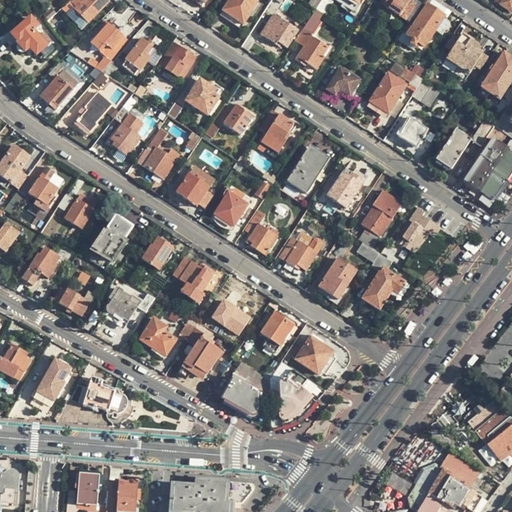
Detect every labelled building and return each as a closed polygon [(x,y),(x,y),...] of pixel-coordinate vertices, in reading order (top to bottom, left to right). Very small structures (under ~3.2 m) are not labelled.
[(71,15),(84,28),(109,4),(105,0),(75,0),(72,3),(74,5),(70,9),(74,12),(71,15)] [(190,0),(202,9),(209,0),(190,0)] [(220,17),(242,32),(252,17),(250,16),(258,4),(253,0),(246,0),(245,0),(226,0),(226,1),(230,4),(220,17)] [(324,0),(317,11),(326,16),(335,3),(334,2),(335,0),(356,14),(364,0),(324,0)] [(410,46),(416,50),(420,45),(426,49),(436,34),(442,38),(452,22),(437,12),(429,7),(424,13),(422,11),(425,7),(414,0),(389,0),(384,0),(381,5),(414,27),(408,37),(414,41),(410,46)] [(511,0),(495,0),(495,1),(501,4),(500,6),(510,13),(511,10),(511,0)] [(52,10),(44,17),(48,23),(57,15),(52,10)] [(304,70),(314,77),(326,58),(324,57),(329,50),(312,39),(325,20),(315,13),(296,43),(305,48),(296,62),(305,68),(304,70)] [(257,40),(279,55),(284,48),(289,51),(300,34),(275,17),(262,36),(260,35),(257,40)] [(11,36),(26,54),(31,50),(37,58),(49,48),(48,46),(52,43),(45,34),(40,38),(36,33),(40,29),(32,19),(11,36)] [(110,53),(116,58),(129,42),(117,32),(119,29),(114,25),(112,28),(107,24),(91,42),(102,52),(107,46),(113,51),(110,53)] [(446,60),(470,76),(475,67),(481,71),(489,60),(478,53),(482,47),(463,35),(460,41),(454,36),(446,47),(452,51),(446,60)] [(128,63),(124,68),(135,77),(140,72),(142,74),(149,65),(153,68),(163,57),(154,49),(156,47),(150,41),(147,44),(143,40),(126,61),(128,63)] [(163,73),(175,81),(177,78),(182,81),(197,59),(174,43),(158,66),(165,70),(163,73)] [(103,74),(93,85),(99,91),(102,88),(104,89),(108,84),(107,83),(120,69),(113,62),(106,57),(99,64),(86,54),(84,57),(75,51),(72,55),(103,74)] [(482,89),(500,101),(511,83),(511,60),(505,55),(496,69),(493,67),(489,72),(492,74),(482,89)] [(41,97),(57,112),(75,93),(74,91),(77,88),(72,84),(74,82),(65,73),(66,71),(60,65),(49,76),(55,82),(41,97)] [(342,69),(327,91),(339,99),(342,95),(351,101),(362,85),(360,83),(360,82),(342,69)] [(413,98),(430,109),(441,92),(410,71),(404,80),(412,86),(409,90),(416,94),(413,98)] [(389,75),(367,109),(386,121),(408,88),(389,75)] [(201,81),(187,102),(208,117),(220,100),(218,99),(224,91),(217,86),(214,90),(201,81)] [(132,83),(128,87),(134,92),(138,88),(132,83)] [(74,125),(89,138),(99,126),(97,125),(113,106),(98,93),(80,114),(84,117),(81,120),(80,119),(74,125)] [(177,102),(169,116),(176,120),(184,107),(177,102)] [(227,106),(207,135),(213,139),(224,124),(242,137),(255,119),(238,107),(234,112),(227,106)] [(123,108),(115,120),(121,124),(130,113),(123,108)] [(271,111),(258,131),(266,136),(261,144),(270,149),(268,151),(277,157),(291,136),(289,134),(294,126),(271,111)] [(482,111),(478,115),(486,120),(489,115),(482,111)] [(123,126),(110,144),(129,158),(142,140),(136,136),(144,127),(131,117),(124,127),(123,126)] [(412,119),(400,138),(418,149),(424,140),(426,141),(431,134),(422,128),(423,126),(412,119)] [(458,128),(434,165),(450,176),(472,142),(482,149),(495,129),(485,122),(474,139),(458,128)] [(174,127),(170,133),(185,143),(189,137),(174,127)] [(151,190),(156,193),(181,157),(172,151),(171,148),(163,142),(168,136),(162,132),(149,150),(148,149),(138,164),(154,175),(151,179),(156,183),(151,190)] [(190,142),(186,148),(192,152),(200,140),(193,135),(189,141),(190,142)] [(494,141),(465,182),(495,204),(510,182),(508,180),(511,174),(511,146),(509,151),(494,141)] [(312,147),(289,183),(308,195),(331,159),(312,147)] [(11,152),(0,166),(0,176),(12,186),(25,168),(16,161),(19,158),(11,152)] [(196,168),(178,195),(198,209),(200,207),(205,210),(216,193),(212,190),(217,183),(196,168)] [(346,171),(328,198),(347,210),(368,179),(355,171),(352,175),(346,171)] [(29,195),(47,207),(59,191),(48,184),(51,180),(43,174),(29,195)] [(255,195),(263,199),(270,184),(262,180),(255,195)] [(6,211),(13,215),(26,198),(12,187),(3,199),(6,201),(0,208),(0,210),(4,213),(6,211)] [(294,190),(290,196),(297,201),(301,195),(294,190)] [(230,196),(214,221),(231,232),(251,202),(235,191),(232,197),(230,196)] [(359,241),(364,244),(374,251),(403,205),(383,192),(373,208),(374,208),(362,227),(367,230),(359,241)] [(66,196),(58,208),(65,213),(74,200),(66,196)] [(78,201),(66,220),(83,231),(95,212),(78,201)] [(400,246),(420,259),(427,248),(422,245),(424,242),(426,243),(430,236),(435,240),(441,230),(423,218),(426,214),(419,210),(410,222),(414,225),(400,246)] [(253,236),(247,245),(267,258),(281,236),(274,231),(272,234),(260,226),(266,217),(259,213),(247,232),(253,236)] [(96,214),(93,218),(99,223),(103,218),(96,214)] [(105,233),(92,252),(112,263),(125,245),(123,245),(134,229),(117,218),(106,234),(105,233)] [(7,225),(0,233),(0,248),(7,254),(21,235),(7,225)] [(295,238),(281,260),(300,272),(302,269),(307,273),(323,249),(322,243),(319,241),(315,242),(313,243),(304,238),(303,240),(298,237),(297,239),(295,238)] [(149,252),(143,259),(160,272),(173,251),(157,240),(150,252),(149,252)] [(374,251),(364,244),(357,254),(372,264),(378,254),(374,251)] [(22,278),(18,283),(34,293),(40,283),(38,281),(42,276),(51,282),(65,263),(45,250),(40,257),(39,256),(23,279),(22,278)] [(378,254),(372,264),(375,266),(372,269),(380,274),(362,301),(381,313),(391,297),(400,303),(410,288),(406,285),(406,284),(388,273),(394,264),(378,254)] [(188,286),(182,294),(199,307),(206,298),(202,296),(216,276),(200,266),(199,269),(186,259),(175,277),(188,286)] [(339,261),(317,293),(340,308),(351,290),(348,288),(358,274),(339,261)] [(81,274),(77,283),(86,287),(90,278),(81,274)] [(61,290),(54,302),(81,318),(95,296),(89,292),(85,300),(68,291),(66,293),(61,290)] [(120,292),(103,316),(123,331),(141,305),(120,292)] [(222,298),(210,315),(237,335),(253,311),(239,301),(235,307),(222,298)] [(270,340),(265,347),(277,355),(289,334),(292,336),(298,328),(297,325),(277,312),(274,317),(269,315),(263,325),(267,326),(261,335),(270,340)] [(212,324),(206,320),(202,327),(190,320),(179,337),(197,349),(180,374),(189,380),(194,372),(206,379),(221,356),(201,342),(206,337),(201,334),(204,329),(210,331),(212,324)] [(155,321),(141,341),(166,358),(177,341),(165,333),(167,329),(155,321)] [(300,344),(291,359),(318,377),(324,376),(327,378),(332,368),(338,361),(336,359),(336,355),(322,346),(324,342),(313,335),(306,348),(300,344)] [(2,341),(0,345),(0,355),(2,356),(8,345),(2,341)] [(0,371),(14,380),(19,371),(22,372),(29,360),(27,358),(28,356),(13,346),(3,361),(0,359),(0,371)] [(37,395),(35,400),(51,409),(65,385),(63,383),(71,369),(60,364),(58,366),(51,362),(34,393),(37,395)] [(242,364),(223,400),(236,407),(250,415),(255,414),(258,410),(257,397),(270,397),(271,429),(282,427),(282,430),(302,421),(318,402),(316,401),(315,402),(310,398),(317,389),(310,382),(282,363),(269,382),(242,364)] [(27,388),(15,409),(21,413),(32,391),(27,388)] [(493,402),(468,423),(500,462),(509,455),(511,458),(511,417),(510,419),(493,402)] [(66,409),(63,422),(77,423),(81,407),(69,403),(66,409)] [(491,453),(476,441),(464,457),(473,463),(479,456),(486,461),(491,453)] [(445,458),(439,469),(416,455),(407,467),(402,464),(395,474),(415,485),(409,492),(394,485),(381,504),(395,511),(448,511),(451,508),(456,510),(459,504),(472,511),(473,511),(484,498),(469,488),(477,477),(460,468),(445,458)] [(0,476),(0,504),(16,506),(18,478),(17,476),(15,475),(13,474),(9,474),(7,475),(6,477),(0,476)] [(81,475),(78,506),(81,506),(80,511),(95,511),(96,508),(98,508),(100,477),(81,475)] [(109,483),(108,501),(118,502),(118,508),(137,509),(139,483),(120,481),(120,484),(109,483)] [(172,484),(170,511),(229,511),(231,504),(244,505),(255,493),(252,486),(195,482),(196,486),(172,484)]
